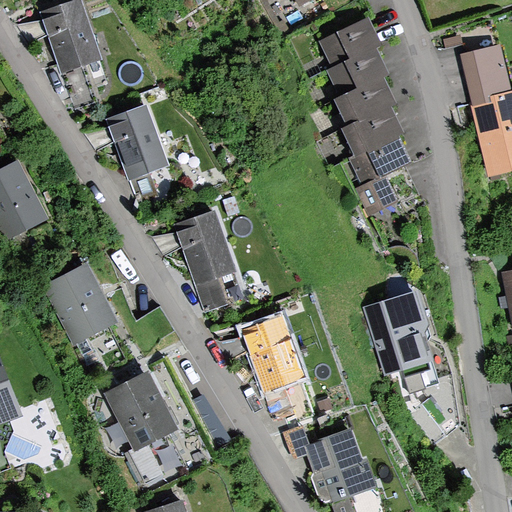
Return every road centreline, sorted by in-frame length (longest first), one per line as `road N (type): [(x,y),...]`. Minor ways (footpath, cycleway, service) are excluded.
road 1 (residential): [(0,32),(300,511)]
road 2 (residential): [(400,0),(450,172),(497,511)]
